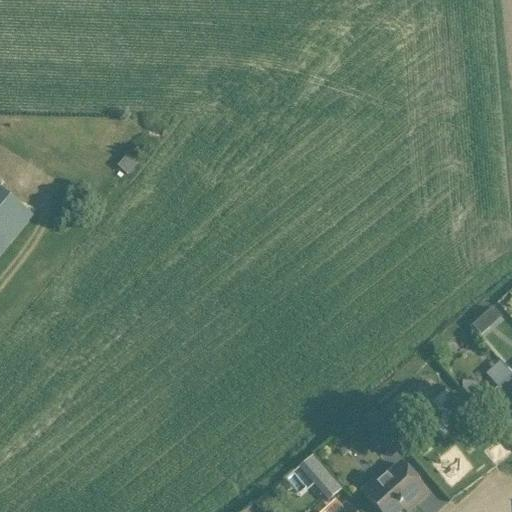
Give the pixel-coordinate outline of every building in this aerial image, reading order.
[(138,166),(136,164),(128,157),(117,168),(127,177),(138,166)] [(0,256),(31,218),(0,192),(0,256)] [(478,321),(472,328),(481,337),(487,331),(478,321)] [(511,375),(508,371),(492,385),(497,390),(486,400),(508,425),(511,421),(511,375)] [(463,383),(462,389),(472,399),(478,400),(479,384),(463,383)] [(370,439),(368,441),(376,451),(379,448),(390,460),(394,457),(401,451),(403,449),(370,412),(357,424),(370,439)] [(380,485),(365,498),(377,511),(400,511),(403,510),(405,511),(408,511),(427,495),(414,480),(401,466),(380,485)] [(342,491),(331,479),(318,491),(329,502),(342,491)]
